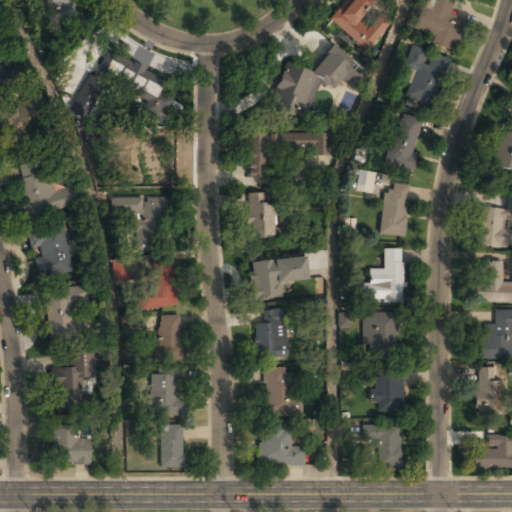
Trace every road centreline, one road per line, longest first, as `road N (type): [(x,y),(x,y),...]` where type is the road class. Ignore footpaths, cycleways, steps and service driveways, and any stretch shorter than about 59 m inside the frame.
road 1 (residential): [(507,0),(466,113),(445,202),(440,511)]
road 2 (secondary): [(511,494),(0,496)]
road 3 (residential): [(205,45),(220,494)]
road 4 (residential): [(16,511),(15,380),(0,268)]
road 5 (residential): [(293,0),(236,42),(205,45),(171,40),(117,0)]
